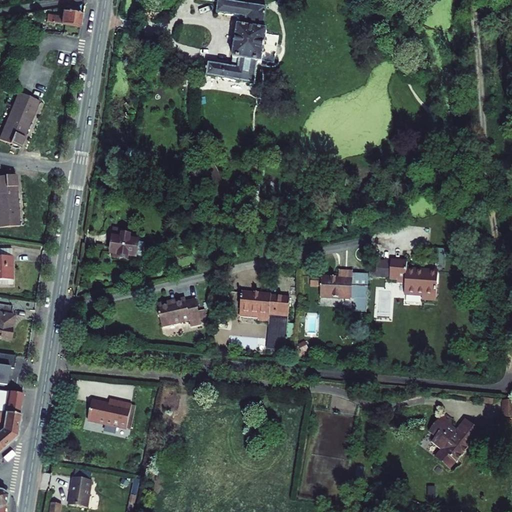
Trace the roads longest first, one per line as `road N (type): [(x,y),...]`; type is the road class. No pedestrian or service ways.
road 1 (tertiary): [(30,470),(80,173)]
road 2 (tertiary): [(80,173),(104,0)]
